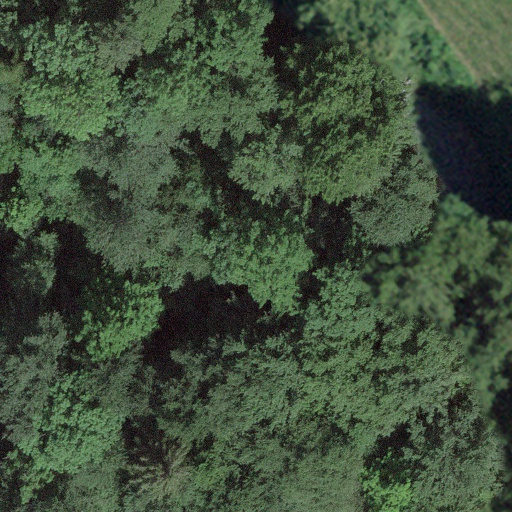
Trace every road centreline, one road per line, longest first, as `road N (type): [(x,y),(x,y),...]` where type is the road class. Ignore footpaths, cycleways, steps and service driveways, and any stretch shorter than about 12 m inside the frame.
road 1 (unclassified): [(511,475),(453,177),(335,0)]
road 2 (track): [(342,9),(159,60),(35,26),(3,0)]
